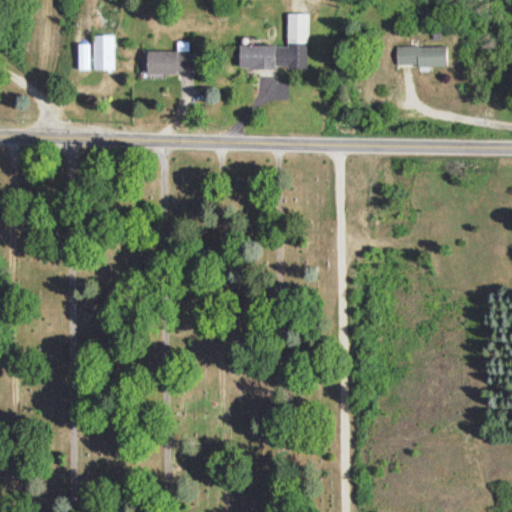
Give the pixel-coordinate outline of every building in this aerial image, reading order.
[(310,49),(311,17),(286,17),(285,48),(290,48),(289,72),(308,72),(309,49),(310,49)] [(113,73),(113,38),(93,38),(93,47),(77,46),(76,72),(113,73)] [(197,76),(198,54),(189,54),(189,46),(180,46),(180,55),(144,54),(144,76),(197,76)] [(281,73),(281,49),(242,49),(242,73),(281,73)] [(391,49),(391,69),(446,69),(446,49),(391,49)]
